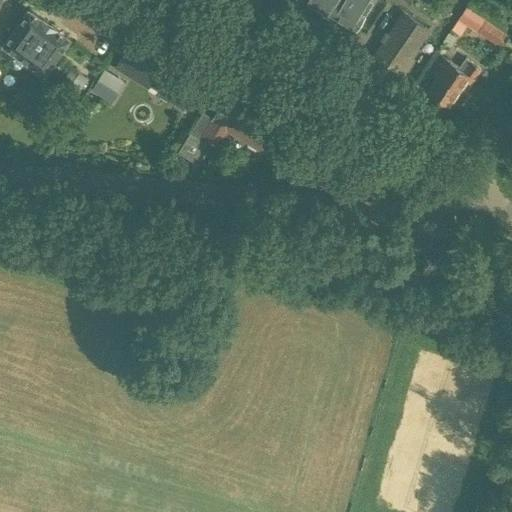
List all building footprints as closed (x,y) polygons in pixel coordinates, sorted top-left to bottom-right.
[(308,0),(333,15),(342,0),(308,0)] [(342,0),(333,15),(357,29),(365,15),(364,14),(372,0),(342,0)] [(468,36),(471,30),(465,26),(473,14),(465,8),(441,43),(448,47),(458,32),(461,34),(462,32),(468,36)] [(41,19),(28,9),(3,44),(43,73),(68,39),(55,29),(55,28),(42,18),(41,19)] [(428,29),(404,12),(376,53),(400,70),(428,29)] [(498,45),(506,32),(486,19),(478,31),(498,45)] [(186,75),(192,66),(149,39),(147,42),(135,34),(115,66),(148,86),(150,83),(169,95),(168,97),(182,106),(197,82),(186,75)] [(460,68),(443,57),(436,68),(441,71),(428,89),(451,104),(467,80),(471,83),(481,68),(471,61),(470,63),(466,59),(460,68)] [(93,88),(114,99),(126,76),(105,65),(93,88)] [(88,78),(72,66),(55,89),(72,101),(88,78)] [(276,121),(239,99),(243,92),(232,85),(212,117),(203,111),(179,149),(194,158),(204,141),(201,139),(204,135),(217,143),(227,128),(246,139),(245,141),(259,149),(276,121)]
